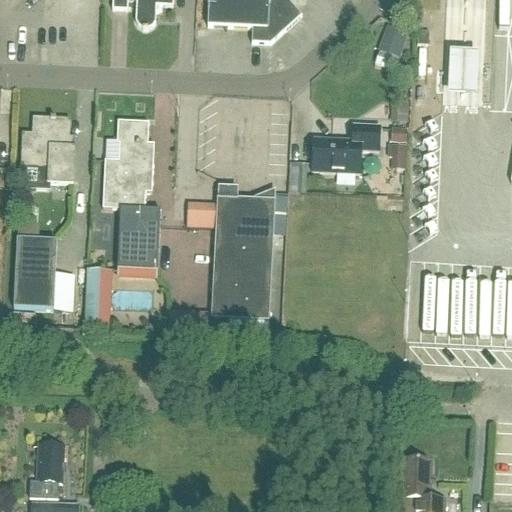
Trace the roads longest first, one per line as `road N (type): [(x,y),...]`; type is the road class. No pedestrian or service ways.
road 1 (unclassified): [(0,76),(283,91),(373,0)]
road 2 (unknown): [(426,144),(438,0)]
